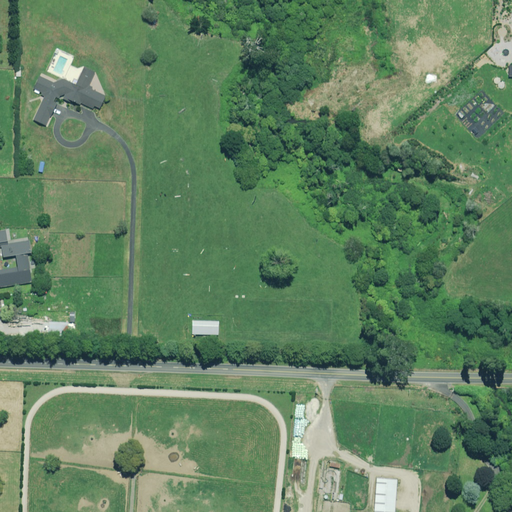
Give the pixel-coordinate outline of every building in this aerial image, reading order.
[(498,28),(490,27),(489,46),(497,47),(498,28)] [(101,109),(107,97),(92,90),(93,88),(89,86),(96,72),(86,68),(77,86),(65,80),(54,83),(41,77),(34,92),(46,97),(35,121),(47,126),(61,98),(68,101),(69,100),(81,105),(82,103),(94,109),(95,107),(101,109)] [(29,254),(32,253),(30,241),(10,244),(9,242),(7,230),(0,231),(0,248),(2,248),(4,258),(17,256),(18,266),(16,267),(0,269),(0,287),(33,283),(29,254)] [(220,322),(194,321),(193,335),(220,336),(220,322)] [(70,324),(50,322),(50,333),(69,334),(70,324)] [(395,511),(398,480),(377,478),(374,511),(395,511)]
